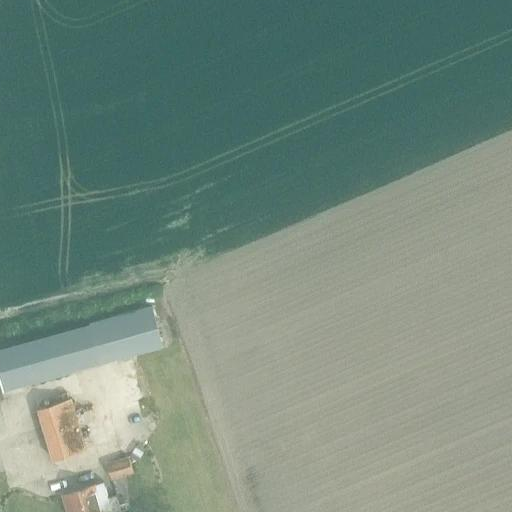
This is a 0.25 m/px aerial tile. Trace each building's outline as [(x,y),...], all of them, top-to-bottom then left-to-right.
[(162,345),(151,306),(87,324),(98,363),(162,345)] [(0,311),(0,339),(15,339),(15,322),(13,322),(13,311),(0,311)] [(98,363),(87,324),(0,347),(0,380),(3,390),(98,363)] [(38,407),(53,460),(85,451),(70,398),(38,407)] [(105,460),(108,473),(130,468),(126,455),(105,460)] [(115,491),(105,494),(101,479),(61,489),(67,511),(99,511),(125,505),(124,501),(118,502),(115,491)]
